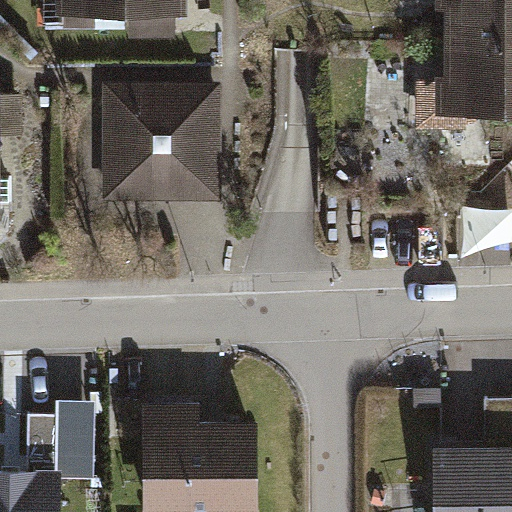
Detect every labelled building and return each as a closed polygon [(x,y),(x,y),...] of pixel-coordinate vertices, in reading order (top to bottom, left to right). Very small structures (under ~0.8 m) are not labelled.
[(52,0),(52,5),(66,5),(66,28),(95,28),(94,8),(126,8),(126,36),(171,36),(170,7),(183,7),(182,0),(52,0)] [(511,0),(438,0),(438,61),(430,61),(429,106),(511,107),(511,0)] [(218,81),(102,82),(102,192),(218,192),(218,81)] [(0,202),(9,202),(9,180),(0,179),(0,125),(27,126),(27,85),(0,85),(0,202)] [(101,472),(100,385),(66,385),(66,472),(101,472)] [(199,392),(144,392),(143,511),(258,511),(259,410),(199,410),(199,392)] [(483,437),(428,437),(428,484),(389,484),(389,511),(511,511),(511,393),(483,394),(483,437)] [(440,401),(411,401),(411,421),(440,421),(440,401)] [(28,408),(28,460),(57,461),(58,408),(28,408)] [(60,511),(61,461),(57,461),(28,460),(0,460),(0,511),(60,511)]
